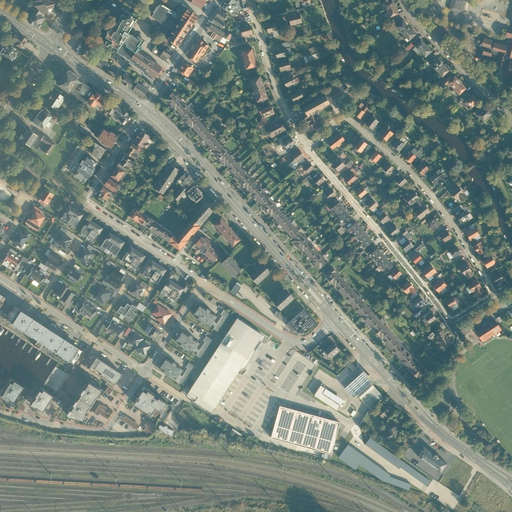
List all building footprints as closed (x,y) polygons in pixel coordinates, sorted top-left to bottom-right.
[(54,6),(45,0),(35,0),(31,7),(47,17),(54,6)] [(203,9),(208,1),(206,0),(194,0),(193,3),(203,9)] [(226,0),(222,6),(233,14),(234,16),(241,14),(241,12),(248,10),(245,0),(226,0)] [(452,0),(449,11),(452,13),(452,14),(458,16),(459,14),(467,16),(470,1),(467,0),(452,0)] [(132,63),(139,54),(147,42),(139,37),(137,38),(131,34),(138,23),(138,20),(139,17),(138,15),(135,12),(133,16),(121,9),(120,11),(105,2),(101,9),(102,13),(120,23),(114,33),(112,32),(106,42),(108,43),(106,46),(109,49),(110,48),(118,54),(132,63)] [(179,48),(200,17),(181,5),(176,13),(161,3),(152,17),(167,27),(165,30),(168,33),(164,39),(179,48)] [(387,6),(391,16),(400,12),(396,3),(387,6)] [(20,19),(27,23),(35,11),(28,7),(20,19)] [(44,17),(35,11),(27,23),(36,29),(44,17)] [(291,25),(302,22),(300,13),(289,16),(291,25)] [(397,26),(404,33),(411,26),(405,19),(402,22),(397,26)] [(275,21),(266,24),(268,32),(273,31),(277,30),(275,21)] [(239,28),(241,37),(252,35),(249,25),(239,28)] [(404,33),(410,39),(417,33),(411,26),(404,33)] [(511,30),(508,29),(507,34),(506,37),(509,38),(509,40),(507,40),(507,42),(508,43),(507,45),(492,41),(492,40),(484,37),(482,42),(480,44),(479,47),(483,48),(481,55),(491,58),(492,52),(493,52),(494,54),(496,55),(498,53),(494,65),(499,66),(501,67),(502,69),(504,70),(502,76),(510,78),(511,72),(511,30)] [(22,49),(28,40),(16,32),(10,41),(22,49)] [(188,58),(196,63),(202,54),(203,55),(210,44),(201,38),(188,58)] [(236,40),(238,47),(247,45),(245,38),(236,40)] [(415,44),(421,50),(428,44),(422,38),(415,44)] [(87,59),(95,48),(84,41),(84,42),(80,39),(77,43),(79,44),(76,49),(77,53),(87,59)] [(0,54),(11,62),(19,51),(7,42),(0,52),(0,54)] [(428,44),(421,50),(427,57),(433,50),(428,44)] [(257,65),(252,46),(241,49),(246,68),(257,65)] [(286,48),(275,50),(277,58),(287,55),(286,48)] [(173,53),(166,49),(162,55),(169,60),(173,53)] [(139,54),(132,63),(145,73),(143,75),(156,83),(164,70),(160,68),(139,54)] [(431,63),(437,69),(444,63),(438,56),(431,63)] [(288,59),(278,62),(280,71),(284,70),(284,71),(291,69),(288,59)] [(180,70),(189,76),(194,68),(186,62),(180,70)] [(437,69),(443,76),(450,69),(444,63),(437,69)] [(66,68),(56,83),(68,91),(72,86),(78,76),(66,68)] [(127,74),(121,81),(130,88),(136,81),(127,74)] [(249,78),(253,90),(264,86),(260,74),(249,78)] [(283,79),(287,87),(300,81),(298,77),(294,79),(292,75),(283,79)] [(449,81),(453,77),(451,75),(443,82),(446,84),(449,81)] [(449,81),(455,87),(462,81),(456,75),(453,77),(449,81)] [(91,87),(82,81),(77,89),(72,86),(68,91),(85,103),(89,97),(86,96),(91,87)] [(462,81),(455,87),(460,94),(467,87),(462,81)] [(138,82),(133,89),(143,96),(149,89),(138,82)] [(338,84),(324,92),(327,97),(331,94),(334,100),(344,94),(338,84)] [(268,97),(264,86),(253,90),(256,101),(268,97)] [(291,94),(294,102),(304,98),(300,89),(295,91),(296,92),(291,94)] [(46,102),(56,109),(64,97),(54,90),(46,102)] [(95,93),(93,92),(87,102),(100,111),(104,105),(100,103),(103,98),(102,97),(104,94),(97,90),(95,93)] [(175,91),(168,98),(172,102),(179,95),(175,91)] [(314,100),(302,106),(306,114),(301,117),(304,121),(303,121),(307,130),(312,126),(315,130),(322,125),(318,119),(320,118),(317,114),(315,115),(314,113),(331,104),(327,97),(324,92),(313,98),(314,100)] [(467,100),(472,95),(469,92),(467,94),(463,97),(462,98),(462,99),(468,105),(470,103),(467,100)] [(473,107),(480,100),(474,93),(472,95),(467,100),(470,103),(473,107)] [(183,99),(179,95),(172,102),(175,106),(183,99)] [(187,104),(183,99),(175,106),(179,111),(187,104)] [(354,114),(360,119),(363,115),(367,118),(371,113),(368,111),(370,109),(359,100),(355,105),(359,107),(354,114)] [(125,123),(131,115),(115,103),(108,111),(125,123)] [(191,108),(187,104),(179,111),(183,115),(191,108)] [(265,117),(274,112),(270,105),(262,109),(265,117)] [(485,121),(494,113),(487,106),(483,109),(478,114),(479,115),(485,121)] [(478,114),(483,109),(480,107),(474,113),(477,116),(479,115),(478,114)] [(42,128),(51,115),(42,108),(32,121),(42,128)] [(195,112),(191,108),(183,115),(187,119),(195,112)] [(199,116),(195,112),(187,119),(191,123),(199,116)] [(202,121),(199,116),(191,123),(195,128),(202,121)] [(366,123),(372,129),(379,121),(372,116),(366,123)] [(257,122),(259,127),(265,124),(268,123),(265,117),(261,119),(261,120),(257,122)] [(59,120),(51,133),(60,138),(67,125),(59,120)] [(206,125),(202,121),(195,128),(199,132),(206,125)] [(286,130),(281,121),(267,128),(266,129),(269,133),(271,138),(286,130)] [(266,129),(267,128),(265,124),(259,127),(263,136),(269,133),(266,129)] [(210,129),(206,125),(199,132),(202,136),(210,129)] [(387,127),(381,135),(389,142),(393,137),(392,137),(395,133),(387,127)] [(105,128),(98,138),(102,141),(102,142),(108,146),(108,145),(111,147),(118,137),(115,135),(116,134),(110,130),(109,131),(105,128)] [(29,146),(36,135),(26,129),(19,139),(29,146)] [(214,134),(210,129),(202,136),(206,141),(214,134)] [(141,130),(134,141),(147,149),(150,144),(147,142),(151,136),(141,130)] [(218,138),(214,134),(206,141),(210,145),(218,138)] [(334,138),(340,145),(342,144),(341,143),(345,140),(341,134),(334,138)] [(54,142),(47,137),(43,135),(40,140),(43,141),(38,147),(47,154),(55,143),(54,142)] [(393,146),(399,151),(405,144),(404,144),(407,140),(403,136),(400,140),(399,139),(393,146)] [(287,149),(295,144),(291,137),(283,142),(287,149)] [(222,142),(218,138),(210,145),(214,149),(222,142)] [(334,138),(328,143),(333,149),(337,145),(339,147),(340,145),(334,138)] [(361,152),(367,144),(361,139),(354,147),(361,152)] [(107,148),(94,140),(88,150),(100,158),(107,148)] [(226,147),(222,142),(214,149),(218,153),(226,147)] [(133,143),(126,153),(136,159),(139,155),(135,152),(139,147),(133,143)] [(229,151),(226,147),(218,153),(222,158),(229,151)] [(415,147),(406,158),(411,163),(413,160),(416,163),(423,155),(415,147)] [(298,162),(305,157),(299,149),(291,155),(295,159),(291,162),(294,165),(298,162)] [(233,155),(229,151),(222,158),(226,162),(233,155)] [(370,157),(376,162),(379,159),(382,156),(376,151),(370,157)] [(118,165),(126,170),(130,165),(132,166),(134,162),(124,155),(118,165)] [(237,159),(233,155),(226,162),(229,166),(237,159)] [(241,164),(237,159),(229,166),(233,171),(241,164)] [(333,165),(338,171),(345,165),(340,159),(333,165)] [(164,194),(181,170),(170,162),(153,186),(164,194)] [(303,167),(308,173),(315,168),(310,162),(303,167)] [(389,163),(383,169),(391,175),(394,171),(393,170),(395,168),(389,163)] [(424,163),(417,169),(423,175),(429,168),(424,163)] [(245,168),(241,164),(233,171),(237,175),(245,168)] [(111,175),(119,181),(126,170),(118,165),(111,175)] [(84,170),(82,169),(76,178),(85,184),(91,175),(93,172),(86,168),(84,170)] [(249,172),(245,168),(237,175),(241,179),(249,172)] [(440,170),(430,179),(435,185),(438,182),(441,186),(445,182),(439,177),(443,173),(440,170)] [(178,201),(196,182),(188,172),(178,180),(183,186),(173,196),(178,201)] [(253,177),(249,172),(241,179),(245,184),(253,177)] [(345,179),(350,185),(357,178),(351,172),(345,177),(346,178),(345,179)] [(318,185),(325,179),(320,174),(313,179),(318,185)] [(408,181),(402,175),(396,181),(402,187),(405,183),(408,181)] [(256,181),(253,177),(245,184),(249,188),(256,181)] [(119,185),(110,178),(105,185),(114,192),(119,185)] [(260,185),(256,181),(249,188),(253,192),(260,185)] [(264,189),(260,185),(253,192),(256,196),(264,189)] [(189,192),(198,201),(204,195),(195,186),(189,192)] [(459,186),(451,194),(456,200),(459,197),(463,202),(469,196),(459,186)] [(362,187),(356,192),(361,198),(367,193),(362,187)] [(101,191),(105,193),(102,197),(108,201),(111,197),(109,196),(111,193),(104,188),(101,191)] [(330,200),(337,194),(332,188),(325,193),(330,200)] [(47,204),(53,195),(44,189),(39,198),(40,199),(38,201),(44,206),(46,203),(47,204)] [(268,194),(264,189),(256,196),(260,201),(268,194)] [(415,202),(417,205),(421,201),(413,191),(411,193),(409,190),(402,196),(404,199),(403,199),(407,205),(409,203),(411,205),(415,202)] [(272,198),(268,194),(260,201),(264,205),(272,198)] [(276,202),(272,198),(264,205),(268,209),(276,202)] [(373,199),(367,204),(372,211),(378,206),(373,199)] [(415,212),(421,219),(430,212),(421,201),(417,205),(420,208),(415,212)] [(280,207),(276,202),(268,209),(272,214),(280,207)] [(330,209),(334,213),(343,206),(340,202),(330,209)] [(207,204),(200,212),(208,218),(215,210),(207,204)] [(60,219),(67,223),(75,210),(68,205),(60,219)] [(343,206),(334,213),(337,217),(346,210),(343,206)] [(129,216),(136,220),(142,212),(134,207),(129,216)] [(284,211),(280,207),(272,214),(276,218),(284,211)] [(67,223),(74,228),(83,214),(75,210),(67,223)] [(346,210),(337,217),(340,221),(349,213),(346,210)] [(44,217),(35,211),(29,220),(38,226),(44,217)] [(287,215),(284,211),(276,218),(280,222),(287,215)] [(462,213),(456,216),(460,223),(469,218),(465,211),(462,213)] [(136,220),(143,225),(149,216),(142,212),(136,220)] [(193,219),(202,226),(208,218),(200,212),(193,219)] [(385,222),(389,218),(384,212),(378,218),(383,224),(385,222)] [(349,213),(340,221),(343,225),(353,217),(349,213)] [(291,220),(287,215),(280,222),(283,226),(291,220)] [(143,225),(152,231),(158,222),(149,216),(143,225)] [(233,229),(223,218),(215,225),(225,236),(233,229)] [(441,225),(435,218),(429,224),(434,230),(441,225)] [(80,233),(87,238),(96,224),(89,219),(80,233)] [(193,219),(179,236),(175,234),(169,242),(181,251),(202,226),(193,219)] [(295,224),(291,220),(283,226),(287,231),(295,224)] [(356,221),(347,229),(351,233),(360,225),(356,221)] [(152,231),(161,237),(167,228),(158,222),(152,231)] [(87,238),(94,242),(104,228),(96,224),(87,238)] [(299,228),(295,224),(287,231),(291,235),(299,228)] [(363,229),(360,225),(351,233),(354,237),(363,229)] [(389,231),(394,236),(400,231),(395,225),(389,231)] [(161,237),(169,242),(175,234),(167,228),(161,237)] [(303,232),(299,228),(291,235),(295,239),(303,232)] [(467,233),(471,240),(480,235),(476,228),(467,233)] [(23,229),(20,233),(26,237),(27,238),(30,233),(23,229)] [(243,240),(233,229),(225,236),(235,247),(243,240)] [(363,229),(354,237),(357,241),(366,233),(363,229)] [(20,233),(17,231),(11,240),(20,246),(26,237),(20,233)] [(448,231),(441,235),(445,242),(452,238),(448,231)] [(307,237),(303,232),(295,239),(299,244),(307,237)] [(65,235),(62,233),(56,242),(68,250),(73,240),(65,235)] [(103,246),(110,251),(119,238),(112,233),(103,246)] [(369,237),(366,233),(357,241),(360,245),(369,237)] [(212,245),(202,236),(195,244),(205,252),(204,254),(215,262),(222,254),(211,246),(212,245)] [(311,241),(307,237),(299,244),(303,248),(311,241)] [(369,237),(360,245),(364,248),(373,241),(369,237)] [(399,241),(402,245),(407,241),(404,237),(399,241)] [(119,238),(110,251),(117,256),(126,243),(119,238)] [(401,246),(406,252),(414,246),(408,240),(407,241),(402,245),(401,246)] [(314,245),(311,241),(303,248),(307,252),(314,245)] [(486,251),(481,241),(474,245),(480,255),(486,251)] [(87,250),(93,253),(96,249),(90,245),(87,250)] [(318,250),(314,245),(307,252),(311,257),(318,250)] [(132,266),(141,252),(133,247),(124,261),(132,266)] [(457,247),(450,251),(454,257),(458,255),(461,253),(457,247)] [(86,264),(93,253),(87,250),(84,248),(77,258),(86,264)] [(369,255),(373,259),(381,251),(378,248),(369,255)] [(322,254),(318,250),(311,257),(314,261),(322,254)] [(381,251),(373,259),(376,263),(385,255),(381,251)] [(3,260),(9,264),(15,256),(8,252),(3,260)] [(63,258),(53,252),(49,258),(59,264),(63,258)] [(148,257),(141,252),(132,266),(139,270),(148,257)] [(412,258),(416,264),(423,259),(418,252),(411,258),(412,258)] [(326,258),(322,254),(314,261),(318,265),(326,258)] [(388,259),(385,255),(376,263),(379,266),(388,259)] [(15,256),(9,264),(14,268),(20,260),(15,256)] [(484,261),(487,268),(496,263),(492,256),(484,261)] [(243,270),(231,257),(223,264),(235,278),(243,270)] [(55,270),(59,264),(49,258),(45,264),(55,270)] [(330,262),(326,258),(318,265),(322,269),(330,262)] [(388,259),(379,266),(382,270),(391,263),(388,259)] [(146,274),(152,279),(162,265),(155,261),(146,274)] [(258,284),(272,272),(264,264),(251,276),(258,284)] [(423,271),(428,279),(437,272),(432,264),(423,271)] [(466,264),(460,267),(468,279),(474,275),(466,264)] [(162,265),(152,279),(159,283),(168,270),(162,265)] [(76,282),(83,271),(78,268),(75,266),(68,276),(76,282)] [(27,276),(33,280),(39,271),(32,267),(27,276)] [(334,267),(325,275),(329,281),(338,273),(334,267)] [(395,279),(401,273),(397,268),(390,274),(395,279)] [(115,269),(111,274),(113,276),(121,281),(125,276),(115,269)] [(39,271),(33,280),(38,283),(44,275),(39,271)] [(343,278),(338,273),(329,281),(334,286),(343,278)] [(495,281),(497,285),(501,283),(501,282),(504,280),(500,273),(493,277),(495,281)] [(113,276),(108,282),(118,289),(123,283),(121,281),(113,276)] [(348,283),(343,278),(334,286),(339,292),(348,283)] [(168,281),(160,293),(163,294),(165,296),(165,295),(168,297),(177,284),(171,280),(169,279),(168,281)] [(433,286),(439,293),(447,286),(442,279),(433,286)] [(477,280),(468,285),(473,292),(475,291),(478,296),(485,292),(477,280)] [(409,281),(401,286),(406,293),(409,291),(414,287),(412,285),(409,281)] [(130,292),(139,298),(145,288),(141,285),(136,282),(130,292)] [(143,282),(141,285),(145,288),(149,290),(151,287),(143,282)] [(353,289),(348,283),(339,292),(344,297),(353,289)] [(182,287),(177,284),(168,297),(171,299),(172,300),(175,302),(183,290),(184,288),(182,287)] [(230,292),(236,295),(241,288),(235,284),(230,292)] [(57,295),(63,299),(69,291),(70,289),(64,285),(57,295)] [(111,293),(100,286),(93,297),(104,304),(111,293)] [(358,294),(353,289),(344,297),(349,302),(358,294)] [(282,310),(295,298),(288,290),(275,302),(282,310)] [(69,291),(63,299),(63,300),(68,304),(75,294),(69,291)] [(362,300),(358,294),(349,302),(353,308),(362,300)] [(467,301),(461,294),(458,296),(461,300),(464,303),(467,301)] [(412,301),(417,307),(425,301),(420,295),(412,301)] [(445,301),(449,308),(458,302),(455,298),(453,295),(445,301)] [(367,305),(362,300),(353,308),(358,313),(367,305)] [(77,311),(83,315),(89,307),(83,303),(77,311)] [(126,317),(127,316),(133,307),(129,304),(126,309),(123,307),(119,313),(126,317)] [(134,305),(133,307),(127,316),(135,321),(138,315),(135,313),(138,308),(134,305)] [(173,314),(158,305),(152,314),(158,318),(156,320),(166,326),(173,314)] [(211,323),(216,315),(210,311),(211,310),(208,307),(207,309),(200,305),(195,313),(199,316),(198,318),(206,323),(208,321),(211,323)] [(372,310),(367,305),(358,313),(363,318),(372,310)] [(318,321),(303,306),(289,319),(285,323),(286,325),(294,334),(299,329),(304,334),(318,321)] [(89,307),(83,315),(89,319),(94,311),(89,307)] [(416,317),(423,312),(419,307),(412,313),(416,317)] [(7,323),(75,366),(84,352),(70,343),(57,335),(43,326),(30,318),(16,309),(7,323)] [(219,332),(231,314),(224,310),(213,328),(219,332)] [(377,316),(372,310),(363,318),(368,324),(377,316)] [(430,324),(437,319),(432,313),(425,319),(430,324)] [(382,321),(377,316),(368,324),(373,329),(382,321)] [(252,348),(262,333),(238,317),(187,394),(195,400),(195,401),(210,411),(252,348)] [(503,329),(496,319),(476,332),(483,343),(503,329)] [(108,330),(114,333),(120,325),(114,321),(108,330)] [(386,326),(382,321),(373,329),(377,334),(386,326)] [(463,335),(473,328),(470,324),(460,331),(463,335)] [(126,329),(120,325),(114,333),(121,338),(126,329)] [(391,332),(386,326),(377,334),(382,340),(391,332)] [(161,332),(154,328),(149,335),(157,340),(161,332)] [(439,341),(448,336),(444,330),(436,334),(439,341)] [(131,336),(128,341),(137,347),(136,348),(136,349),(143,338),(134,333),(134,332),(131,336)] [(193,350),(199,342),(193,338),(194,337),(190,334),(189,336),(183,332),(177,339),(182,343),(180,345),(188,350),(190,347),(193,350)] [(396,337),(391,332),(382,340),(387,345),(396,337)] [(203,358),(214,340),(208,336),(196,354),(203,358)] [(448,336),(439,341),(443,347),(451,343),(448,336)] [(401,342),(396,337),(387,345),(392,350),(401,342)] [(143,338),(136,349),(145,354),(150,346),(146,343),(145,342),(142,340),(143,339),(143,338)] [(406,348),(401,342),(392,350),(397,356),(406,348)] [(331,359),(340,351),(333,343),(324,351),(331,359)] [(410,353),(406,348),(397,356),(401,361),(410,353)] [(415,358),(410,353),(401,361),(406,367),(415,358)] [(93,354),(84,367),(107,381),(105,384),(113,389),(114,386),(120,378),(122,374),(123,374),(111,366),(106,363),(97,357),(93,355),(93,354)] [(176,376),(182,368),(176,364),(177,363),(173,360),(172,362),(165,358),(160,365),(165,369),(163,371),(171,376),(173,373),(176,376)] [(420,364),(415,358),(406,367),(411,372),(420,364)] [(185,385),(197,366),(190,362),(178,380),(185,385)] [(425,369),(420,364),(411,372),(416,377),(425,369)] [(430,375),(425,369),(416,377),(421,383),(430,375)] [(372,381),(363,372),(345,389),(353,397),(357,394),(360,398),(373,386),(370,382),(372,381)] [(102,386),(89,378),(80,393),(91,401),(97,392),(97,393),(102,386)] [(21,392),(7,382),(0,392),(0,398),(11,406),(21,392)] [(314,394),(337,409),(339,406),(340,404),(322,392),(326,387),(321,383),(316,391),(314,394)] [(383,396),(373,386),(363,395),(360,398),(370,408),(383,396)] [(344,399),(326,387),(322,392),(340,404),(344,399)] [(56,398),(42,388),(31,403),(46,413),(56,398)] [(169,404),(149,390),(147,392),(144,390),(135,403),(141,407),(139,410),(143,412),(144,409),(156,417),(160,411),(163,413),(169,404)] [(450,415),(458,407),(444,391),(435,399),(450,415)] [(91,401),(80,393),(77,397),(76,396),(73,401),(74,402),(71,406),(69,405),(66,410),(71,414),(72,413),(75,415),(75,414),(78,416),(79,414),(83,417),(87,411),(85,410),(91,401)] [(279,403),(271,436),(331,452),(340,420),(279,403)] [(384,420),(395,411),(388,403),(378,412),(384,420)] [(400,432),(397,426),(393,428),(390,422),(386,424),(390,434),(386,435),(388,441),(399,436),(397,433),(400,432)] [(158,431),(172,436),(175,430),(168,427),(169,426),(166,425),(165,426),(161,424),(158,431)] [(221,441),(194,436),(193,443),(220,448),(221,441)] [(370,438),(365,444),(399,468),(400,467),(427,486),(430,481),(370,438)] [(391,474),(349,444),(340,457),(356,469),(361,464),(383,480),(409,490),(411,484),(390,476),(391,474)] [(436,453),(424,444),(417,454),(441,472),(448,462),(436,453)]
